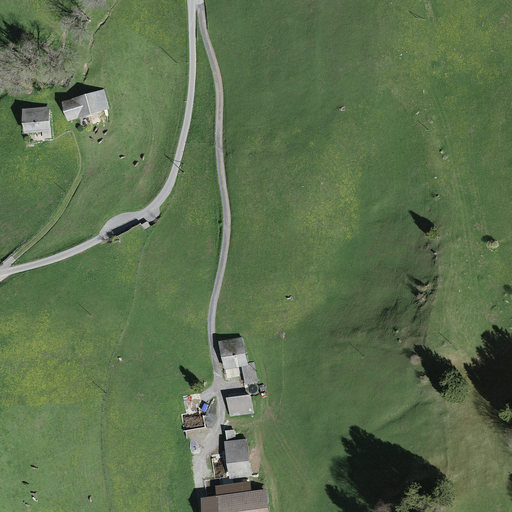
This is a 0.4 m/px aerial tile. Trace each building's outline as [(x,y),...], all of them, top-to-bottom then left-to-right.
[(67,103),(72,120),(110,108),(104,92),(67,103)] [(45,138),(51,137),(48,109),(27,111),(29,132),(44,130),(45,138)] [(143,225),(120,238),(130,255),(152,242),(143,225)] [(249,364),(243,338),(223,342),(229,368),(244,365),(248,384),(258,382),(253,363),(249,364)] [(254,412),(252,396),(231,399),(233,415),(254,412)] [(186,414),(189,430),(208,426),(205,411),(186,414)] [(253,474),(247,441),(236,443),(235,433),(227,434),(234,477),(253,474)] [(221,489),(224,511),(269,511),(267,492),(237,496),(236,487),(221,489)]
